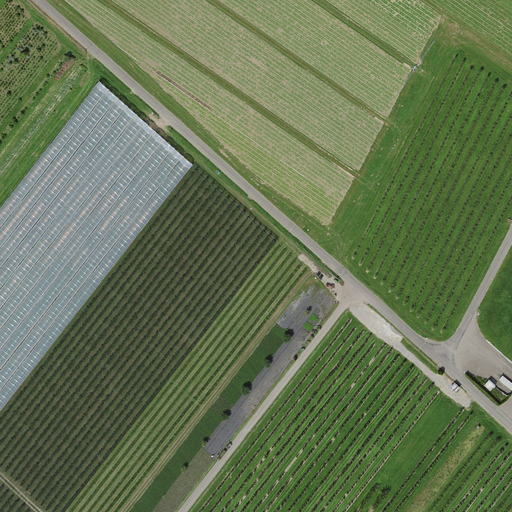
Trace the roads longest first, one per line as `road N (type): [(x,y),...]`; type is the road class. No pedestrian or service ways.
road 1 (track): [(39,0),(358,286),(182,511)]
road 2 (track): [(511,236),(443,363),(358,286)]
